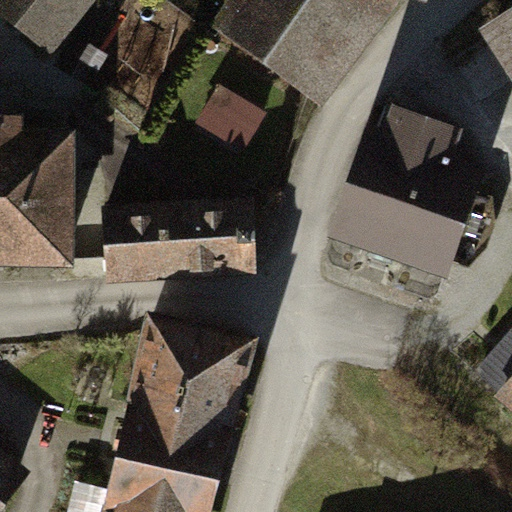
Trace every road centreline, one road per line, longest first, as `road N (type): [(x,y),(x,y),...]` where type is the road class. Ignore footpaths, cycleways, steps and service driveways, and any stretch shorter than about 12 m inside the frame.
road 1 (residential): [(310,315),(372,92),(461,0)]
road 2 (residential): [(310,315),(206,289),(0,301)]
road 3 (residential): [(256,511),(310,315)]
